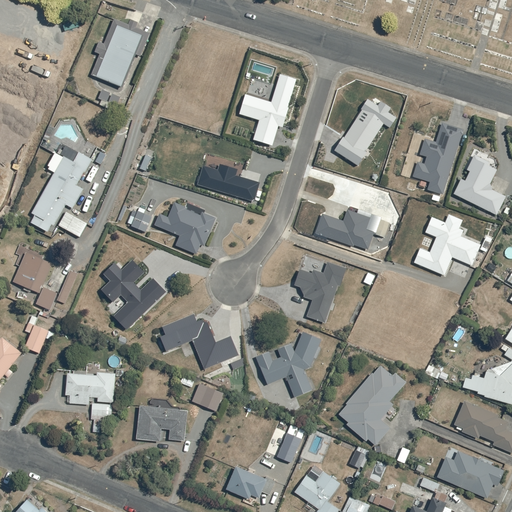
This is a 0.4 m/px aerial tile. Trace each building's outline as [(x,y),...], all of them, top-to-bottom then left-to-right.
[(104,39),(100,37),(92,58),(96,59),(90,73),(98,76),(122,86),(125,88),(138,55),(142,57),(152,32),(136,25),(137,22),(131,20),(130,23),(113,16),(104,39)] [(296,78),(280,74),(273,102),(246,94),(240,114),(260,119),(254,139),(273,144),(279,124),(283,125),(296,78)] [(464,129),(442,122),(437,141),(426,138),(421,154),(427,156),(425,163),(418,161),(413,176),(430,181),(428,189),(443,194),(464,129)] [(72,208),(83,189),(77,185),(92,159),(81,152),(79,151),(62,142),(49,165),(56,169),(57,170),(32,213),(35,215),(31,222),(49,233),(66,204),(72,208)] [(484,150),(483,153),(474,149),(464,168),(470,171),(466,181),(462,179),(454,194),(496,214),(506,196),(503,194),(509,183),(494,176),(498,167),(495,159),(489,156),(490,153),(484,150)] [(187,202),(185,206),(175,202),(168,217),(159,213),(155,225),(180,235),(176,245),(198,254),(202,245),(204,246),(216,218),(205,213),(206,210),(187,202)] [(153,216),(132,207),(125,224),(147,232),(153,216)] [(371,217),(348,209),(344,221),(322,214),(315,234),(367,252),(374,232),(366,229),(371,217)] [(88,222),(66,211),(58,226),(80,237),(88,222)] [(40,293),(52,263),(26,252),(13,282),(40,293)] [(303,253),(294,280),(293,284),(305,289),(303,296),(313,300),(308,317),(325,323),(338,285),(340,286),(346,268),(333,263),(303,253)] [(85,275),(73,269),(59,300),(72,306),(85,275)] [(371,285),(375,275),(367,272),(363,282),(371,285)] [(50,310),(58,293),(44,287),(36,304),(50,310)] [(40,314),(33,311),(28,322),(26,321),(22,329),(31,334),(25,346),(39,353),(46,338),(50,339),(53,333),(35,324),(40,314)] [(198,322),(194,313),(162,326),(165,334),(161,335),(167,351),(193,340),(205,369),(239,355),(231,336),(217,342),(207,318),(198,322)] [(287,377),(294,397),(313,389),(305,369),(310,368),(314,359),(317,360),(321,348),(318,347),(321,339),(303,331),(299,339),(256,356),(267,384),(287,377)] [(21,352),(2,337),(0,339),(0,391),(3,388),(0,385),(0,379),(4,374),(8,377),(12,373),(8,370),(21,352)] [(511,350),(481,338),(463,386),(511,405),(511,350)] [(368,379),(367,378),(351,397),(352,398),(339,414),(349,422),(347,424),(366,440),(368,438),(376,445),(389,428),(380,420),(392,405),(389,402),(406,382),(396,374),(394,376),(380,365),(368,379)] [(115,373),(97,372),(97,374),(68,372),(66,395),(70,395),(69,403),(89,404),(89,400),(98,401),(113,402),(115,373)] [(216,410),(224,392),(200,382),(192,400),(216,410)] [(511,452),(511,420),(465,400),(453,427),(478,438),(480,435),(493,441),(492,444),(511,452)] [(113,405),(93,403),(91,419),(94,419),(93,431),(100,432),(100,427),(102,427),(103,420),(106,421),(106,417),(112,417),(113,405)] [(185,441),(188,410),(141,405),(137,439),(160,441),(161,428),(170,429),(169,439),(185,441)] [(361,469),(368,452),(356,447),(349,464),(361,469)] [(498,484),(504,470),(450,447),(437,476),(487,498),(494,482),(498,484)] [(340,483),(324,471),(313,464),(306,475),(295,492),(309,501),(305,506),(314,511),(337,511),(339,509),(328,501),(340,483)] [(274,467),(269,479),(236,466),(226,489),(249,499),(251,494),(259,497),(262,491),(270,495),(280,470),(274,467)] [(392,509),(395,501),(371,491),(368,499),(392,509)] [(343,511),(366,511),(370,506),(351,496),(343,511)] [(49,511),(41,504),(38,507),(28,498),(15,511),(49,511)] [(432,499),(427,511),(413,505),(410,511),(450,511),(452,508),(432,499)]
